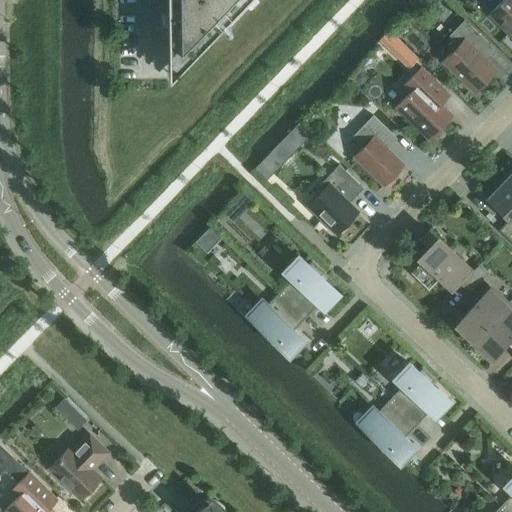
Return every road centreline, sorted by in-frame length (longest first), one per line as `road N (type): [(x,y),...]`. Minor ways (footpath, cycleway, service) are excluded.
road 1 (tertiary): [(235,421),(206,381),(42,220),(0,124)]
road 2 (tertiary): [(0,186),(10,222),(69,300),(130,356),(235,421)]
road 3 (residential): [(511,113),(351,276)]
road 4 (residential): [(511,426),(351,276)]
road 5 (tertiary): [(329,511),(235,421)]
